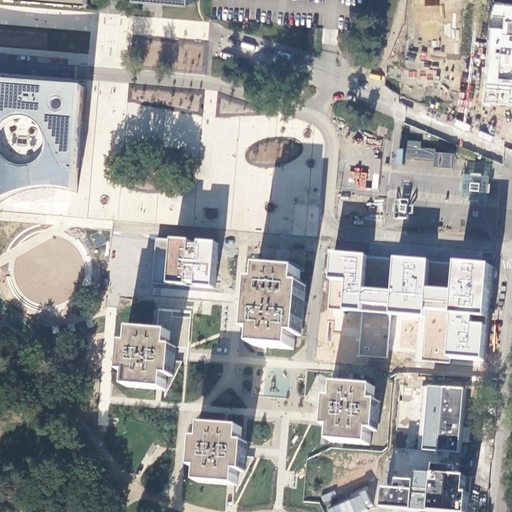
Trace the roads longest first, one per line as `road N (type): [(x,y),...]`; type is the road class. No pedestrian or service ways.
road 1 (residential): [(65,71),(203,83),(316,117),(334,138),(327,233)]
road 2 (unknown): [(410,342),(342,330),(337,296),(351,267),(417,270)]
road 3 (residential): [(327,233),(511,248)]
road 4 (residential): [(511,352),(497,511)]
road 5 (unknown): [(417,270),(444,278),(453,309),(446,334),(410,342)]
